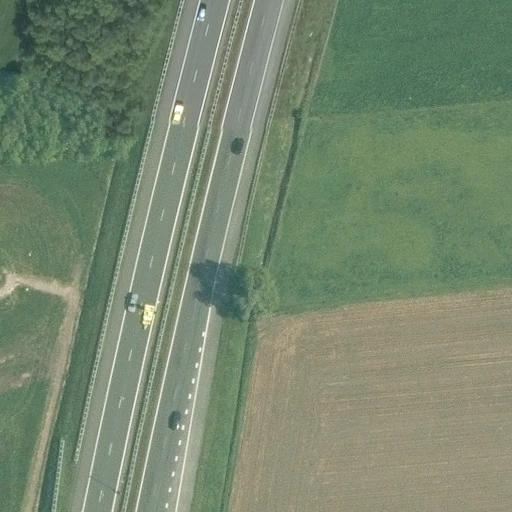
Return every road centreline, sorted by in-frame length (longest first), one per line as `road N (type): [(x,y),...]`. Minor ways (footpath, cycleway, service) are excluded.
road 1 (motorway): [(152,511),(227,162),(271,0)]
road 2 (motorway): [(210,0),(97,511)]
